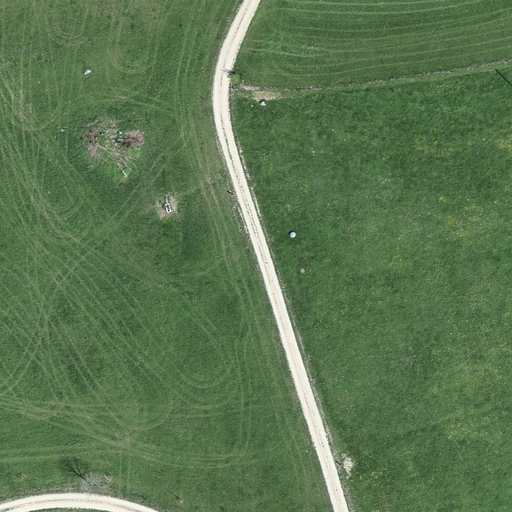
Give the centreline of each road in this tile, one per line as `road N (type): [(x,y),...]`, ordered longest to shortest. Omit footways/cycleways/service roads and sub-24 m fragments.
road 1 (track): [(341,511),(224,129),(224,65),(252,0)]
road 2 (track): [(139,511),(54,499),(1,511)]
